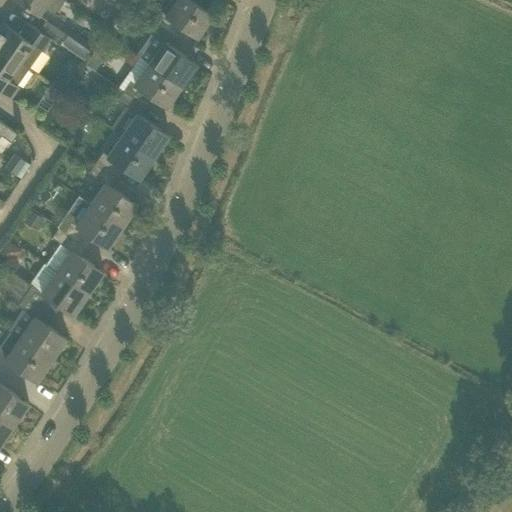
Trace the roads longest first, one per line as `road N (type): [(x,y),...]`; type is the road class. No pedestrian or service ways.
road 1 (residential): [(0,511),(89,389),(171,232),(265,0)]
road 2 (residential): [(0,230),(39,174),(36,139),(0,105)]
